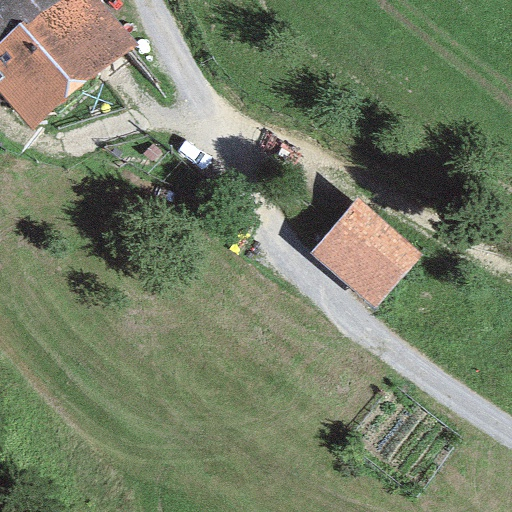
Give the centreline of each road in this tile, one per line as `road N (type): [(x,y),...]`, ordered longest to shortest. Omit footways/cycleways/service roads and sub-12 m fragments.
road 1 (track): [(148,0),(220,138),(301,266),(419,368),(511,433)]
road 2 (track): [(220,138),(324,167),(511,249)]
